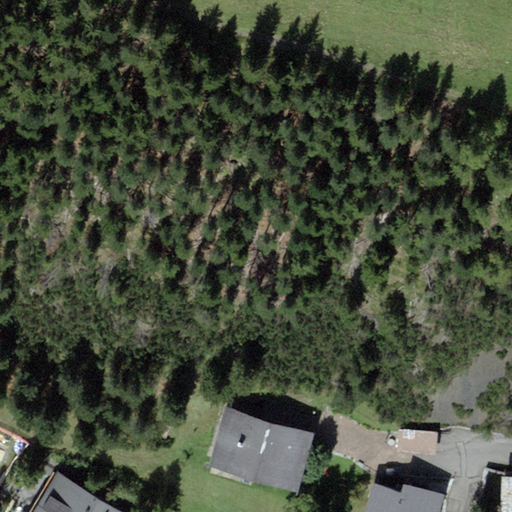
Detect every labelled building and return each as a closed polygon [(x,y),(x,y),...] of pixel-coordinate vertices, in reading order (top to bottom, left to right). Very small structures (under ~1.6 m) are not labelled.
[(296,428),(214,403),(198,455),(280,480),(296,428)] [(399,432),(399,452),(437,452),(437,432),(399,432)] [(0,472),(11,452),(0,445),(0,472)] [(111,506),(57,474),(33,511),(108,511),(111,506)] [(511,511),(511,476),(501,476),(499,511),(511,511)] [(439,511),(444,495),(403,484),(401,492),(373,484),(364,511),(439,511)]
